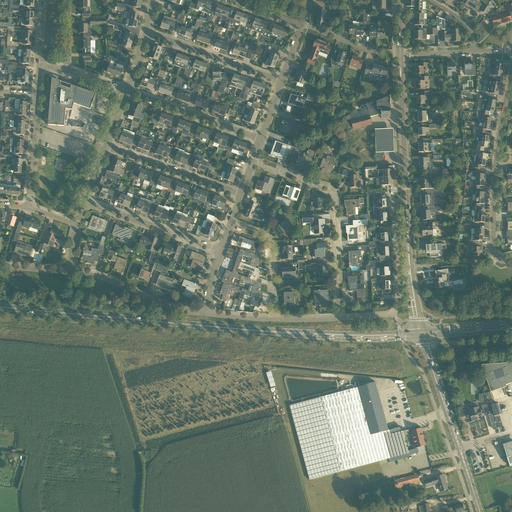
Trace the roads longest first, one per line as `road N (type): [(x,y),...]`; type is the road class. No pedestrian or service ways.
road 1 (primary): [(317,334),(0,307)]
road 2 (residential): [(335,320),(332,197),(251,161)]
road 3 (primary): [(479,511),(421,333)]
road 4 (tertiary): [(406,200),(399,54)]
road 5 (residential): [(280,81),(143,32)]
road 6 (residential): [(259,140),(123,91)]
road 7 (residential): [(238,196),(103,145)]
road 8 (residential): [(218,251),(83,200)]
road 9 (residential): [(205,314),(68,272)]
road 10 (tertiary): [(406,200),(421,333)]
road 11 (residential): [(271,320),(269,245),(229,222)]
road 12 (residential): [(406,200),(394,210),(393,312)]
